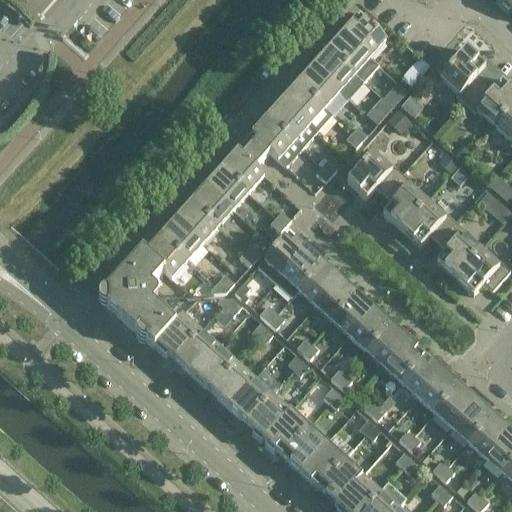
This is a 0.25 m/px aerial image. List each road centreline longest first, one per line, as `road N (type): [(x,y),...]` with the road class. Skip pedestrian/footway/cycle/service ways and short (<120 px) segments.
road 1 (residential): [(356,0),(63,325)]
road 2 (tertiary): [(280,511),(63,325)]
road 3 (tertiary): [(0,90),(83,0)]
